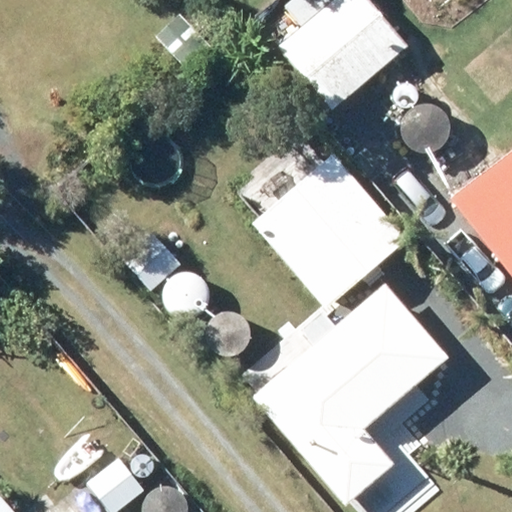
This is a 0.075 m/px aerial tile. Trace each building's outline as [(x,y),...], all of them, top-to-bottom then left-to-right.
[(294,0),(288,6),(307,29),(284,48),(336,110),(413,47),(373,0),(294,0)] [(184,70),(207,50),(174,13),(152,33),(184,70)] [(272,206),(336,282),(395,232),(330,156),(272,206)] [(511,157),(458,200),(511,270),(511,157)] [(175,260),(144,228),(113,258),(144,290),(175,260)] [(394,286),(258,399),(351,509),(401,467),(371,432),(456,361),(394,286)] [(113,511),(145,488),(120,455),(82,484),(102,511),(113,511)] [(0,511),(17,511),(13,507),(28,494),(2,464),(0,466),(0,511)]
